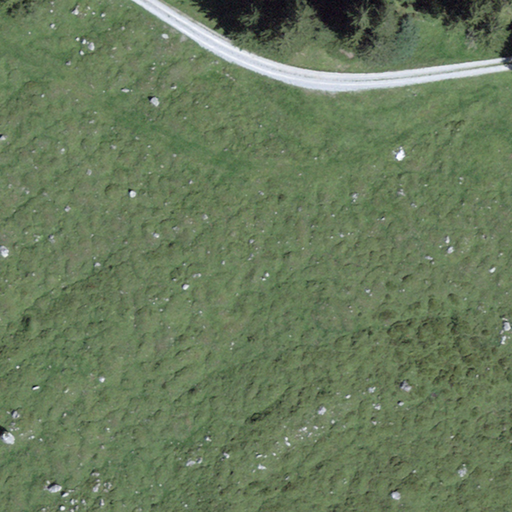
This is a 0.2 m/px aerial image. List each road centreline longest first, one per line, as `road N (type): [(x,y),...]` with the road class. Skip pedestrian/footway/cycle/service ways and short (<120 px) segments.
road 1 (track): [(507,60),(451,105),(311,175),(245,165),(166,138),(0,37)]
road 2 (track): [(511,60),(361,79),(307,76),(252,62),(145,0)]
